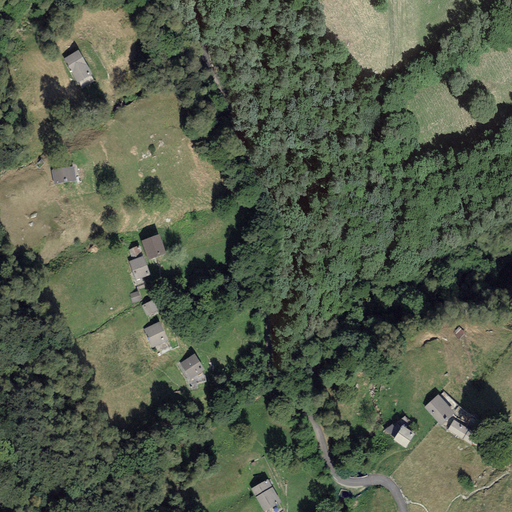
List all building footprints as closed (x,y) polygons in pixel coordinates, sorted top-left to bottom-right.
[(92,75),(78,51),(64,59),(77,83),(92,75)] [(73,168),(51,171),(53,185),(75,182),(73,168)] [(158,235),(141,241),(148,260),(165,254),(158,235)] [(132,260),(140,257),(136,247),(129,250),(132,260)] [(137,287),(144,285),(141,278),(150,275),(143,256),(140,257),(132,260),(128,261),(137,287)] [(139,292),(130,294),(132,303),(141,300),(139,292)] [(152,300),(141,306),(146,316),(157,311),(152,300)] [(168,341),(160,322),(144,329),(152,348),(168,341)] [(157,352),(171,348),(170,343),(156,347),(157,352)] [(205,369),(193,354),(178,365),(189,380),(205,369)] [(193,379),(197,386),(209,380),(204,372),(193,379)] [(453,414),(437,395),(424,407),(440,425),(453,414)] [(477,435),(453,421),(447,430),(471,444),(477,435)] [(414,435),(401,426),(392,440),(405,448),(414,435)] [(256,496),(272,487),(268,479),(251,489),(256,496)] [(272,487),(256,496),(264,511),(280,502),(272,487)]
